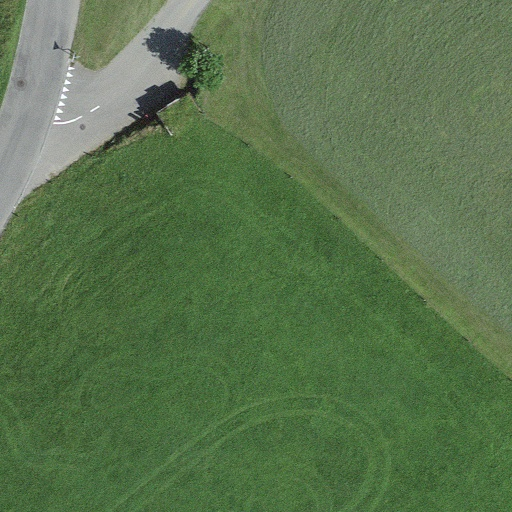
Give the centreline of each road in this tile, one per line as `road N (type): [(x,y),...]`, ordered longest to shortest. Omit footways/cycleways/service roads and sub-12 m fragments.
road 1 (unclassified): [(28,119),(55,125),(89,115),(197,0)]
road 2 (tertiary): [(28,119),(57,0)]
